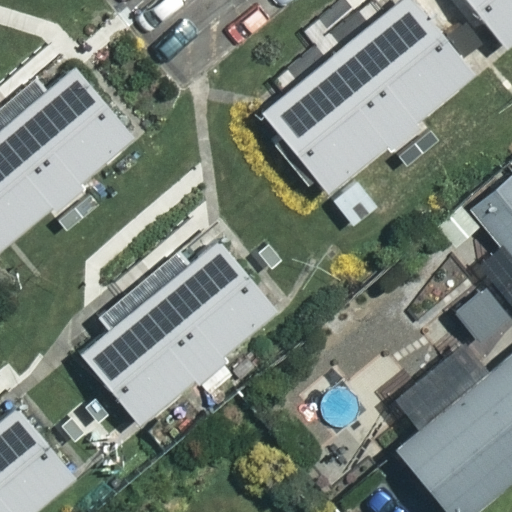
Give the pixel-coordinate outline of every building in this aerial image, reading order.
[(461,71),(406,0),(370,0),(342,22),(347,29),(251,102),(314,184),(461,71)] [(511,22),(511,0),(462,0),(493,38),(511,22)] [(0,232),(126,131),(68,58),(0,112),(0,232)] [(511,159),(511,158),(456,201),(511,270),(511,159)] [(268,302),(209,231),(70,343),(129,415),(268,302)] [(449,511),(511,461),(511,336),(386,438),(444,511),(449,511)] [(0,511),(12,511),(62,472),(4,401),(0,403),(0,511)]
